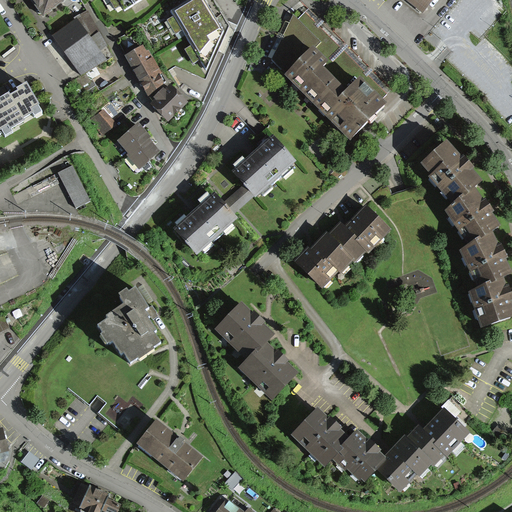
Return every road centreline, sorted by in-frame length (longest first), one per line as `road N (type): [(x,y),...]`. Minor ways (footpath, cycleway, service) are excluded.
road 1 (residential): [(134,221),(0,0)]
road 2 (tertiary): [(134,221),(196,142),(263,0)]
road 3 (residential): [(439,85),(261,258)]
road 4 (tertiary): [(0,388),(134,221)]
road 5 (residential): [(0,402),(66,461),(164,511)]
road 6 (residential): [(341,0),(439,85)]
